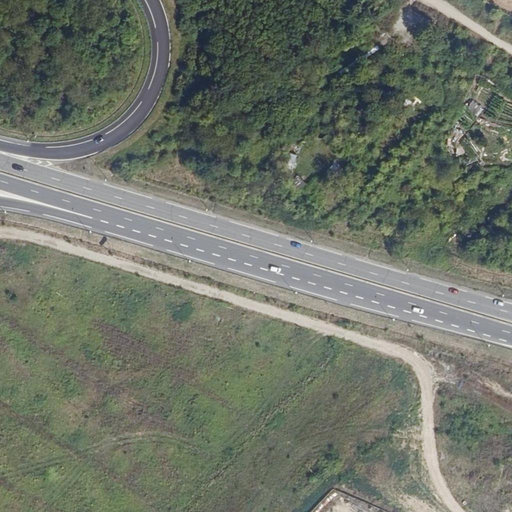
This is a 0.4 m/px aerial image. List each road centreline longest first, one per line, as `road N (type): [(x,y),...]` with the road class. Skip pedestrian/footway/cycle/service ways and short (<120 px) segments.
road 1 (track): [(0,230),(428,366),(511,404)]
road 2 (primary): [(511,314),(0,161)]
road 3 (primary): [(0,182),(289,273)]
road 4 (motorway): [(0,202),(289,273)]
road 5 (motorway): [(148,0),(161,58),(152,94),(128,125),(84,149),(0,145)]
road 6 (primary): [(289,273),(511,335)]
road 7 (track): [(428,366),(432,458),(442,492),(459,511)]
